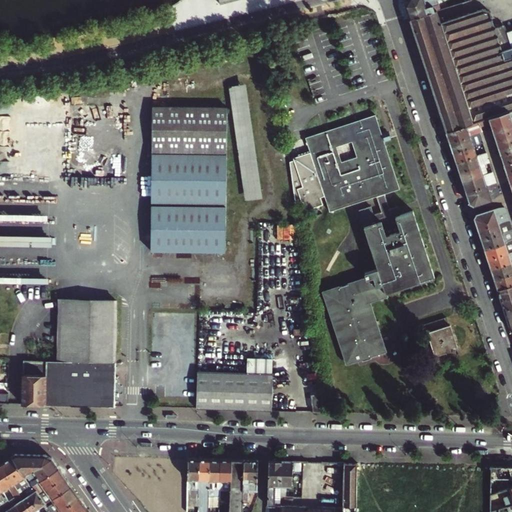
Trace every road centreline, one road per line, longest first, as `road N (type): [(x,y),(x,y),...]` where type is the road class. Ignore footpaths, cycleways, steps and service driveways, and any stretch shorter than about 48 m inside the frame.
road 1 (secondary): [(60,425),(511,442)]
road 2 (residential): [(511,382),(388,0)]
road 3 (residential): [(0,67),(299,0)]
road 4 (unknown): [(247,336),(274,337),(283,350),(286,434)]
